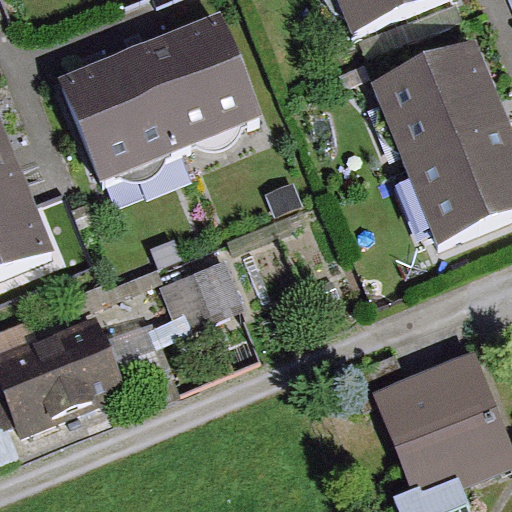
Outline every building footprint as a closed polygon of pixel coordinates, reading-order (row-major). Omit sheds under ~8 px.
[(334,0),(353,45),(457,4),(455,0),(334,0)] [(59,87),(102,193),(266,128),(223,22),(59,87)] [(438,256),(511,226),(511,137),(476,50),(372,93),(438,256)] [(0,283),(56,261),(0,123),(0,283)] [(295,186),(266,198),(276,222),(305,210),(295,186)] [(175,243),(150,253),(159,274),(183,264),(175,243)] [(227,267),(194,280),(214,331),(247,318),(227,267)] [(214,331),(194,280),(161,294),(177,333),(184,331),(188,341),(214,331)] [(340,301),(332,283),(310,292),(317,311),(340,301)] [(0,362),(0,391),(17,431),(22,445),(130,401),(126,393),(107,346),(98,323),(40,347),(0,362)] [(0,362),(40,347),(30,324),(0,335),(0,362)] [(154,328),(107,346),(126,393),(172,375),(154,328)] [(511,476),(511,445),(478,360),(409,387),(397,359),(349,378),(364,416),(379,410),(414,497),(395,504),(398,511),(472,511),(466,495),(511,476)] [(17,431),(0,391),(0,425),(5,436),(17,431)]
